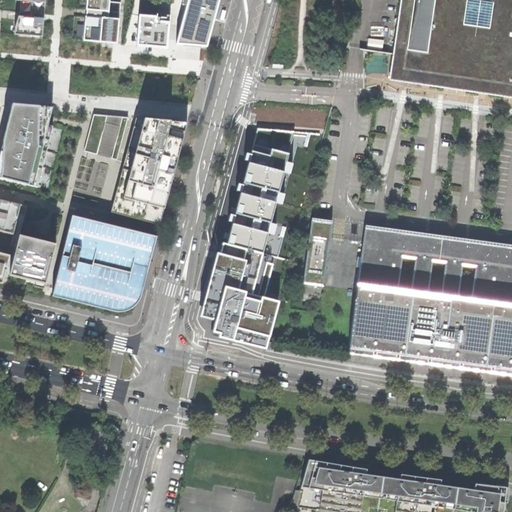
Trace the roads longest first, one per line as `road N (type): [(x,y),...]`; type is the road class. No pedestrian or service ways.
road 1 (primary): [(144,400),(344,439),(511,460)]
road 2 (primary): [(511,415),(156,352)]
road 3 (tertiary): [(219,109),(156,352)]
road 4 (primary): [(156,352),(0,317)]
road 5 (primary): [(0,366),(144,400)]
road 6 (unclassified): [(224,91),(354,99)]
